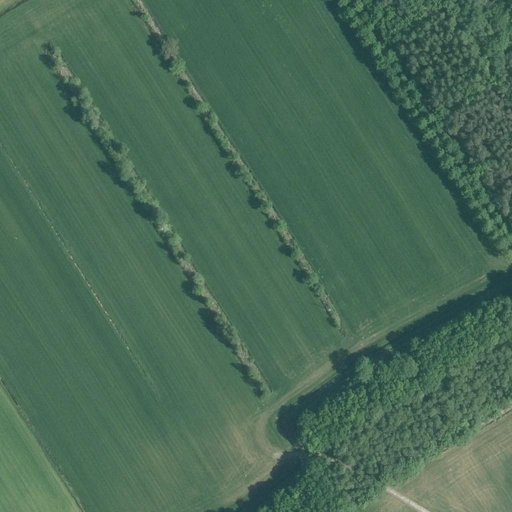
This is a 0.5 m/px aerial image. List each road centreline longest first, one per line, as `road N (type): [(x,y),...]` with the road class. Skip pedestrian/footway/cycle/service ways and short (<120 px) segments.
road 1 (track): [(347,0),(511,253)]
road 2 (track): [(424,511),(337,461),(272,455)]
